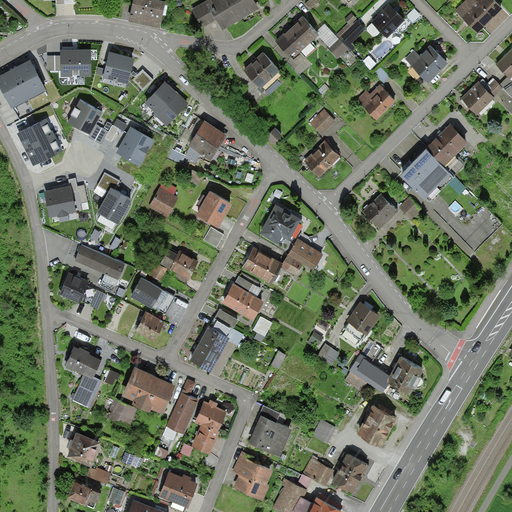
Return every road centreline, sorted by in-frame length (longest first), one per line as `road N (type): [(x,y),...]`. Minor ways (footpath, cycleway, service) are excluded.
road 1 (residential): [(169,358),(276,163)]
road 2 (tertiary): [(324,207),(410,315),(473,366)]
road 3 (residential): [(324,207),(471,60)]
road 4 (residential): [(169,358),(240,391),(249,410),(210,511)]
road 5 (residential): [(46,309),(50,511)]
road 6 (residential): [(0,124),(33,206),(46,309)]
road 7 (primary): [(385,511),(473,366)]
road 8 (tertiary): [(159,51),(276,163)]
road 9 (residential): [(159,51),(181,41),(240,46),(296,0)]
road 10 (residential): [(46,309),(169,358)]
